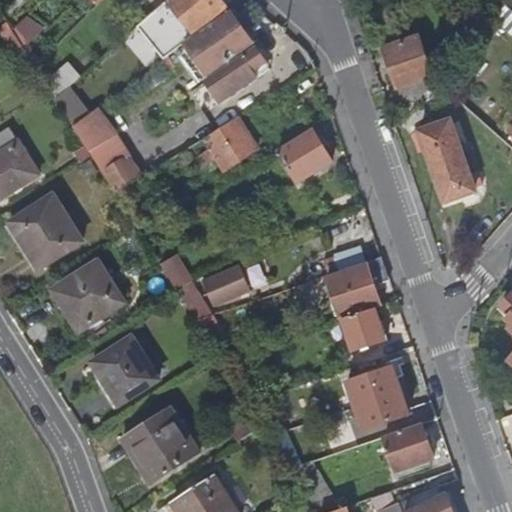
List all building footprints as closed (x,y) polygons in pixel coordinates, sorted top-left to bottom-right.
[(23,0),(3,0),(0,4),(0,6),(11,16),(24,1),(23,0)] [(196,34),(228,8),(221,0),(172,0),(170,2),(168,1),(138,28),(164,60),(177,50),(186,44),(197,36),(196,34)] [(260,41),(237,8),(231,12),(254,45),(260,41)] [(208,77),(254,45),(231,12),(197,36),(186,44),(208,77)] [(0,29),(7,40),(15,35),(8,24),(0,29)] [(425,75),(430,87),(434,82),(416,32),(381,44),(396,86),(425,75)] [(186,44),(177,50),(200,82),(208,77),(186,44)] [(267,64),(257,49),(210,80),(225,100),(259,78),(254,72),(267,64)] [(44,81),(56,100),(78,80),(66,61),(44,81)] [(271,70),(267,64),(254,72),(259,78),(271,70)] [(434,82),(446,93),(454,85),(441,75),(434,82)] [(90,153),(117,136),(97,110),(74,127),(90,153)] [(258,150),(238,118),(204,139),(211,150),(197,159),(203,169),(217,160),(225,172),(258,150)] [(452,120),(421,131),(445,200),(475,190),(452,120)] [(0,201),(40,175),(10,129),(0,135),(0,201)] [(333,163),(314,131),(279,153),(298,184),(333,163)] [(125,189),(141,179),(130,160),(113,171),(105,176),(116,194),(125,189)] [(113,171),(110,166),(102,172),(105,176),(113,171)] [(151,229),(125,189),(116,194),(135,224),(142,235),(151,229)] [(54,196),(11,224),(41,270),(84,243),(54,196)] [(161,265),(177,289),(192,283),(194,282),(193,280),(175,255),(161,265)] [(328,278),(341,319),(382,306),(374,282),(379,281),(380,284),(390,281),(382,258),(367,263),(368,264),(328,278)] [(126,303),(99,262),(57,289),(74,314),(70,317),(80,332),(126,303)] [(252,292),(240,266),(204,283),(215,308),(252,292)] [(192,283),(177,289),(178,292),(197,321),(210,317),(211,317),(192,283)] [(57,289),(53,291),(70,317),(74,314),(57,289)] [(511,325),(508,329),(511,333),(511,356),(507,362),(511,366),(511,293),(499,307),(509,315),(505,319),(511,325)] [(354,352),(387,341),(381,323),(380,324),(375,310),(344,320),(354,352)] [(210,317),(197,321),(222,360),(233,356),(210,317)] [(133,338),(93,364),(120,406),(160,380),(133,338)] [(410,415),(394,367),(348,383),(364,431),(385,424),(409,416),(410,415)] [(263,397),(255,383),(241,390),(249,403),(263,397)] [(173,409),(123,441),(151,485),(201,453),(173,409)] [(256,414),(230,430),(238,443),(264,427),(256,414)] [(385,424),(389,436),(413,427),(409,416),(385,424)] [(435,459),(423,424),(385,438),(397,473),(435,459)] [(336,511),(341,511),(312,462),(291,470),(307,494),(318,511),(336,511)] [(237,511),(214,475),(174,501),(181,511),(237,511)] [(452,511),(446,495),(412,511),(403,511),(399,503),(379,511),(452,511)]
